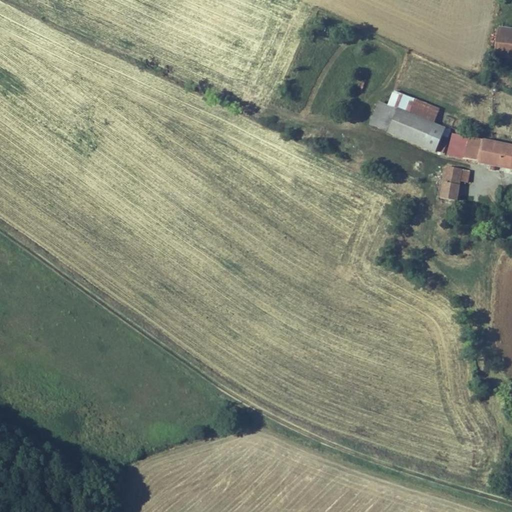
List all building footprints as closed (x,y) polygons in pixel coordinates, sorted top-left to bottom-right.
[(407,101),(398,124),(435,139),(445,115),(407,101)] [(463,138),(462,148),(474,150),(478,128),(467,126),(465,131),(463,138)] [(492,132),(478,128),(474,150),(488,153),(492,132)] [(511,135),(492,132),(488,153),(511,158),(511,135)] [(483,165),(461,160),(455,192),(469,194),(472,176),(481,178),(483,165)]
